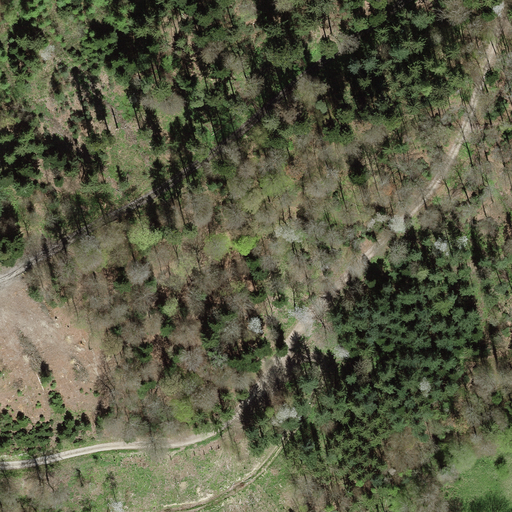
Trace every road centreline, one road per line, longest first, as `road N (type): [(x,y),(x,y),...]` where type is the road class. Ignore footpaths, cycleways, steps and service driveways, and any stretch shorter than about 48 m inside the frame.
road 1 (track): [(507,0),(460,147),(233,418),(189,439),(0,468)]
road 2 (track): [(409,0),(358,33),(208,161),(0,285)]
